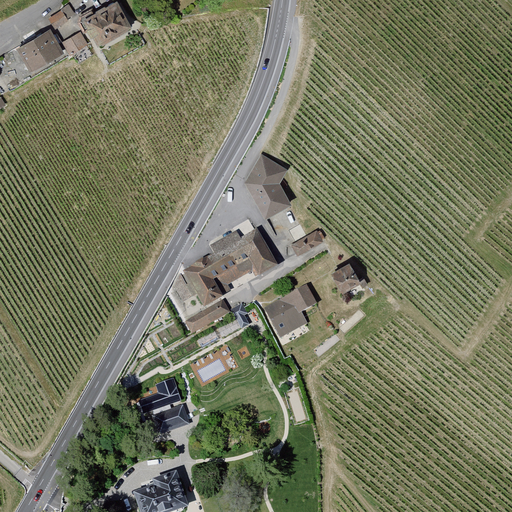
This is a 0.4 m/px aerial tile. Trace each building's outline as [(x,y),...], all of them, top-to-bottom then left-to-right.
[(121,0),(113,0),(85,17),(101,45),(136,25),(121,0)] [(49,18),(56,28),(70,19),(63,8),(49,18)] [(51,26),(17,45),(32,71),(66,51),(51,26)] [(83,29),(63,41),(69,53),(90,42),(83,29)] [(244,183),(269,218),(295,209),(284,183),(289,168),(261,153),(244,183)] [(214,256),(181,272),(183,276),(173,288),(182,299),(197,292),(206,309),(231,296),(226,287),(256,272),(260,279),(281,268),(259,225),(242,234),(239,228),(207,244),(214,256)] [(291,245),(298,256),(324,242),(318,231),(291,245)] [(352,264),(333,273),(342,290),(361,281),(352,264)] [(365,278),(361,280),(365,288),(369,286),(365,278)] [(262,307),(280,342),(312,326),(305,312),(318,305),(308,284),(262,307)] [(224,303),(186,323),(192,335),(230,315),(224,303)] [(242,304),(229,311),(235,323),(238,321),(243,331),(253,326),(242,304)] [(222,342),(243,331),(238,321),(218,332),(222,342)] [(201,349),(218,341),(215,335),(198,343),(201,349)] [(152,412),(160,435),(188,426),(182,407),(171,410),(170,406),(180,403),(173,382),(158,387),(161,398),(144,403),(148,413),(152,412)] [(135,493),(141,511),(184,511),(193,509),(180,472),(155,480),(157,485),(135,493)]
